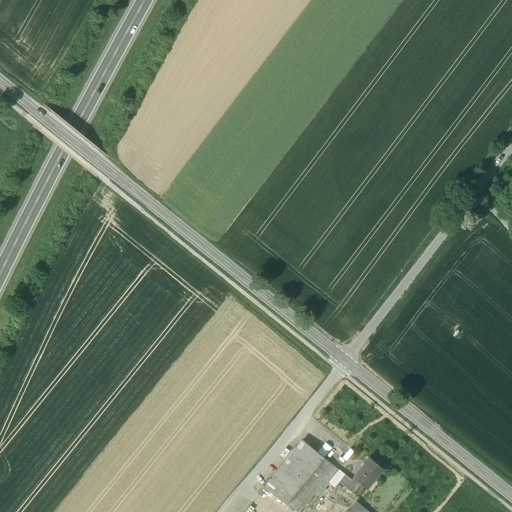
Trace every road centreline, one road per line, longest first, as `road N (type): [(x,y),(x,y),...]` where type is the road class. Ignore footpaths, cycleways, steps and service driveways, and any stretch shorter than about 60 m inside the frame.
road 1 (secondary): [(346,358),(0,77)]
road 2 (primary): [(0,277),(147,0)]
road 3 (secondary): [(511,493),(346,358)]
road 4 (residential): [(346,358),(475,194)]
road 5 (track): [(224,511),(346,358)]
